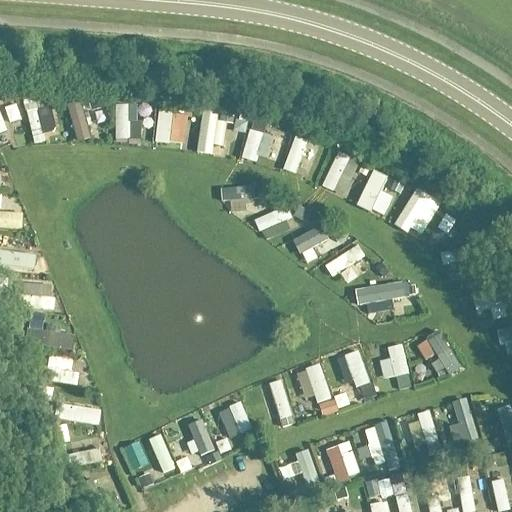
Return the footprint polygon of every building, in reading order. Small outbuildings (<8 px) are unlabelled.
[(0,134),(3,143),(14,140),(0,96),(0,134)] [(79,105),(81,141),(92,141),(90,104),(79,105)] [(121,106),(122,144),(136,144),(135,106),(121,106)] [(35,115),(43,150),(52,148),(44,112),(35,115)] [(163,112),(163,147),(176,147),(176,112),(163,112)] [(178,115),(178,144),(194,144),(194,115),(178,115)] [(232,140),(221,139),(222,117),(207,117),(205,159),(232,160),(232,140)] [(220,136),(232,140),(237,125),(225,122),(220,136)] [(249,164),(266,168),(274,136),(256,132),(249,164)] [(289,173),(302,178),(316,145),(303,140),(289,173)] [(350,202),(359,186),(350,181),(360,163),(349,156),(329,190),(350,202)] [(384,216),(391,184),(380,181),(373,213),(384,216)] [(229,192),(229,205),(267,204),(267,191),(229,192)] [(408,227),(430,237),(443,209),(420,199),(408,227)] [(0,204),(0,217),(12,216),(10,203),(0,204)] [(262,225),(267,237),(300,224),(296,212),(262,225)] [(0,237),(28,236),(27,220),(0,221),(0,237)] [(312,257),(339,242),(333,231),(306,246),(312,257)] [(369,256),(337,276),(343,286),(376,267),(369,256)] [(450,261),(452,272),(469,269),(467,257),(450,261)] [(4,262),(4,279),(39,280),(40,263),(4,262)] [(369,313),(402,306),(399,293),(366,300),(369,313)] [(489,323),(511,317),(511,306),(510,299),(484,306),(489,323)] [(28,303),(28,319),(59,318),(59,303),(28,303)] [(427,311),(414,314),(416,326),(430,324),(427,311)] [(72,350),(74,336),(25,329),(23,343),(72,350)] [(437,348),(426,353),(433,369),(444,364),(437,348)] [(403,389),(418,388),(414,353),(398,355),(403,389)] [(354,395),(365,392),(367,400),(380,397),(369,358),(354,362),(357,375),(349,377),(354,395)] [(51,393),(84,396),(87,366),(59,363),(57,377),(52,376),(51,393)] [(325,414),(340,411),(331,372),(317,375),(325,414)] [(292,388),(280,391),(293,440),(305,437),(292,388)] [(478,410),(464,413),(467,427),(480,424),(478,410)] [(437,419),(427,423),(433,438),(443,434),(437,419)] [(215,466),(226,460),(210,425),(198,431),(215,466)] [(385,435),(374,439),(387,479),(397,476),(385,435)] [(171,443),(160,448),(175,488),(187,483),(171,443)] [(361,449),(349,452),(357,487),(368,485),(361,449)] [(344,491),(356,488),(349,456),(337,458),(344,491)] [(81,483),(115,476),(111,458),(78,464),(81,483)] [(481,511),(479,483),(468,484),(469,511),(481,511)] [(511,511),(511,484),(502,486),(504,511),(511,511)] [(436,511),(448,511),(446,502),(435,504),(436,511)]
